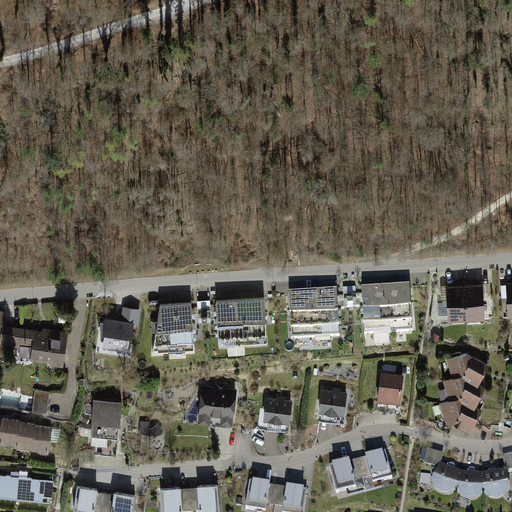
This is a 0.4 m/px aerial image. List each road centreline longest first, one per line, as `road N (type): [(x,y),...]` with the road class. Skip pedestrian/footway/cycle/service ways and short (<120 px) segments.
road 1 (residential): [(0,296),(511,261)]
road 2 (residential): [(511,444),(465,446),(382,428),(284,461),(118,473)]
road 3 (track): [(509,137),(401,123),(333,127),(131,169)]
road 4 (unclassified): [(0,67),(210,0)]
road 5 (track): [(511,193),(388,274)]
road 6 (unknown): [(79,289),(67,397),(54,403)]
